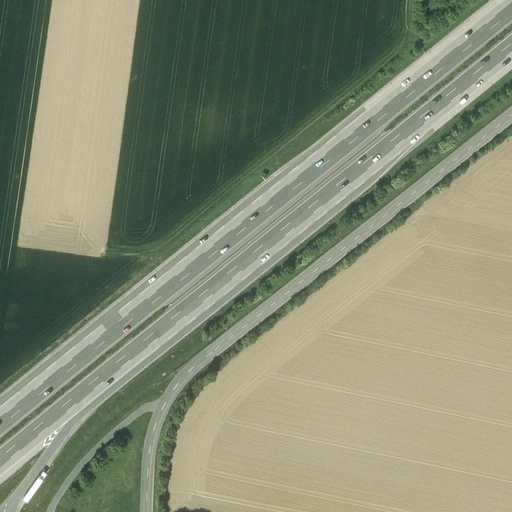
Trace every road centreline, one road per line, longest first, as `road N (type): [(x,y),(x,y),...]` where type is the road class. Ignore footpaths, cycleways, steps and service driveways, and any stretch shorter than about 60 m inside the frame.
road 1 (motorway): [(511,4),(42,381)]
road 2 (unclassified): [(511,114),(188,372),(155,425),(147,511)]
road 3 (motorway): [(103,380),(511,53)]
road 4 (motorway): [(0,464),(103,380)]
